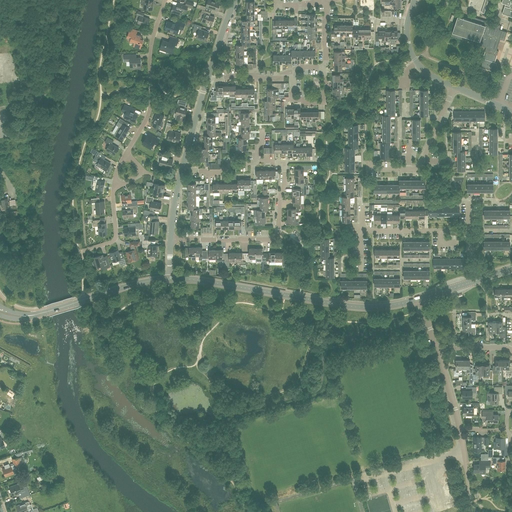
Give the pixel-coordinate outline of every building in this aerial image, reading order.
[(153,0),(144,0),(143,9),(153,10),(153,0)] [(217,10),(220,2),(212,0),(209,0),(207,7),(217,10)] [(511,0),(502,0),(502,3),(505,4),(502,14),(511,17),(511,0)] [(188,6),(180,3),(178,3),(177,6),(174,5),(171,12),(181,15),(182,11),(186,13),(188,6)] [(209,12),(205,10),(202,9),(201,13),(200,12),(199,15),(200,15),(200,16),(204,17),(202,21),(212,24),(214,17),(208,15),(209,12)] [(144,13),(138,11),(136,10),(135,12),(137,13),(137,15),(140,16),(138,23),(147,26),(150,19),(143,17),(144,13)] [(500,25),(471,16),(469,20),(457,16),(451,36),(486,48),(482,59),(481,58),(478,66),(493,71),(496,63),(495,63),(498,51),(496,51),(500,39),(504,40),(507,32),(499,29),(500,25)] [(288,20),(288,28),(288,32),(291,32),(291,28),(294,28),(294,31),(297,31),(297,24),(295,24),(295,20),(288,20)] [(183,30),(185,24),(178,21),(177,25),(168,22),(165,30),(177,34),(179,28),(183,30)] [(195,24),(191,23),(191,25),(194,26),(193,30),(198,32),(197,37),(206,40),(209,32),(201,30),(202,26),(195,24)] [(331,36),(340,36),(340,25),(334,25),(334,30),(331,30),(331,36)] [(140,49),(143,40),(140,39),(141,36),(136,34),(138,30),(131,28),(127,38),(131,39),(130,42),(134,44),(133,46),(140,49)] [(365,28),(365,39),(367,39),(367,36),(371,36),(371,39),(374,39),(374,32),(371,32),(371,28),(365,28)] [(282,40),(282,38),(276,38),(276,29),(272,29),(272,40),(282,40)] [(382,41),(385,41),(385,30),(379,30),(379,34),(376,34),(376,41),(379,41),(379,38),(382,38),(382,41)] [(177,46),(179,40),(171,37),(169,42),(163,40),(160,49),(172,54),(175,45),(177,46)] [(131,69),(141,68),(140,58),(136,58),(136,55),(124,55),(124,61),(130,61),(131,69)] [(223,94),(223,86),(217,86),(217,91),(214,91),(214,97),(210,97),(210,101),(217,100),(217,98),(223,98),(223,94)] [(344,95),(344,90),(343,89),(343,87),(334,87),(332,87),(332,93),(333,93),(333,96),(343,96),(344,95)] [(248,89),(248,101),(251,100),(251,97),(254,97),(254,99),(257,99),(257,92),(255,92),(255,89),(248,89)] [(122,112),(126,114),(124,118),(135,122),(138,114),(134,113),(136,109),(132,108),(125,105),(122,112)] [(184,121),(186,111),(187,108),(179,105),(176,115),(177,116),(176,118),(184,121)] [(292,119),(294,119),(294,108),(288,108),(288,109),(285,109),(285,117),(288,117),(288,116),(292,116),(292,119)] [(239,119),(250,119),(250,113),(245,113),(245,111),(239,111),(239,119)] [(313,111),(313,122),(313,123),(315,123),(315,122),(315,119),(321,119),(321,112),(319,112),(319,111),(313,111)] [(160,128),(163,122),(161,122),(164,116),(157,113),(154,119),(156,120),(153,125),(160,128)] [(208,123),(216,123),(216,117),(219,117),(219,113),(211,113),(211,117),(208,117),(208,123)] [(123,140),(130,128),(123,124),(125,121),(120,118),(117,124),(121,127),(115,135),(123,140)] [(178,142),(180,134),(172,132),(173,127),(167,125),(164,133),(170,134),(168,139),(178,142)] [(151,148),(154,143),(157,145),(160,140),(148,133),(147,136),(142,143),(151,148)] [(115,155),(118,148),(112,144),(113,141),(108,138),(105,142),(109,145),(106,150),(115,155)] [(281,152),(281,145),(281,141),(278,141),(278,145),(275,145),(274,145),(274,141),(272,141),(273,148),(275,148),(275,152),(281,152)] [(247,150),(247,144),(239,144),(236,144),(236,147),(239,147),(239,150),(237,150),(235,150),(236,153),(237,153),(244,153),(244,150),(247,150)] [(103,159),(105,156),(98,152),(96,155),(95,157),(100,160),(97,165),(106,171),(110,164),(103,159)] [(162,157),(160,165),(171,168),(173,160),(169,159),(170,155),(166,154),(160,153),(159,156),(162,157)] [(296,176),(304,176),(304,172),(308,172),(308,169),(311,169),(311,165),(303,165),(303,169),(296,169),(296,176)] [(269,171),(269,178),(269,182),(272,182),(272,178),(279,178),(278,171),(275,171),(269,171)] [(93,182),(97,182),(95,190),(103,192),(105,182),(102,181),(102,177),(95,176),(93,182)] [(296,186),(306,186),(308,185),(308,180),(308,179),(307,179),(306,178),(304,178),(304,176),(296,176),(296,182),(296,186)] [(254,188),(254,181),(251,181),(251,178),(246,179),(246,180),(244,180),(244,187),(245,187),(250,187),(251,188),(254,188)] [(163,196),(165,185),(155,183),(153,193),(157,194),(157,195),(163,196)] [(301,196),(307,196),(306,186),(296,186),(296,189),(292,189),(292,196),(301,196)] [(129,206),(138,205),(137,205),(144,204),(144,200),(137,201),(132,201),(131,195),(122,196),(122,203),(129,203),(129,206)] [(210,195),(210,206),(220,206),(220,203),(214,203),(214,200),(213,196),(213,195),(210,195)] [(160,208),(161,203),(153,201),(153,197),(146,196),(145,203),(151,204),(150,210),(159,211),(160,208)] [(301,206),(301,196),(292,196),(292,202),(293,202),(293,206),(301,206)] [(99,202),(98,198),(91,199),(92,203),(96,203),(97,214),(104,214),(103,206),(104,206),(104,202),(99,202)] [(138,205),(129,206),(129,210),(123,211),(124,218),(133,217),(133,213),(137,213),(137,207),(138,207),(138,205)] [(287,216),(296,216),(296,212),(299,212),(299,209),(301,209),(301,206),(293,206),(293,209),(287,209),(287,216)] [(147,224),(146,232),(158,233),(158,229),(157,229),(158,221),(154,221),(155,216),(147,215),(146,215),(144,215),(144,220),(147,220),(147,224)] [(223,229),(223,221),(223,216),(219,216),(219,221),(216,221),(216,219),(213,219),(213,226),(216,226),(216,229),(223,229)] [(296,216),(287,216),(287,222),(291,222),(291,226),(299,226),(299,219),(296,219),(296,216)] [(101,224),(100,220),(93,220),(93,227),(98,226),(99,235),(107,234),(106,223),(101,224)] [(143,228),(143,222),(132,223),(132,227),(125,228),(125,236),(136,235),(136,229),(143,228)] [(157,256),(157,251),(156,251),(157,245),(151,245),(151,240),(142,240),(142,247),(149,248),(149,256),(157,256)] [(129,262),(138,259),(134,246),(140,245),(140,241),(130,242),(131,251),(126,252),(129,262)] [(196,256),(196,247),(189,247),(189,248),(185,248),(185,256),(192,256),(192,260),(196,260),(196,256)] [(206,258),(206,251),(202,251),(202,247),(196,247),(196,256),(199,256),(199,260),(202,260),(202,258),(206,258)] [(117,249),(113,250),(114,251),(110,252),(113,262),(118,260),(120,266),(126,264),(124,257),(120,258),(117,250),(117,249)] [(246,253),(246,261),(249,261),(252,261),(252,263),(256,263),(256,261),(256,257),(256,249),(249,249),(249,253),(246,253)] [(256,249),(256,257),(256,261),(266,261),(266,253),(263,253),(263,249),(256,249)] [(216,261),(216,250),(209,250),(209,251),(206,251),(206,258),(206,261),(207,261),(207,258),(216,258),(216,261)] [(226,261),(226,253),(222,253),(222,250),(216,250),(216,261),(222,261),(226,261)] [(266,253),(266,261),(276,261),(276,252),(269,252),(269,253),(266,253)] [(276,261),(276,265),(282,265),(282,267),(286,267),(286,259),(283,259),(283,252),(276,252),(276,261)] [(226,261),(236,261),(236,253),(229,253),(226,253),(226,261)] [(236,253),(236,261),(239,261),(239,264),(243,264),(246,264),(246,261),(246,253),(242,253),(236,253)] [(104,259),(102,255),(94,257),(95,261),(92,262),(94,267),(97,266),(97,267),(101,266),(102,269),(110,266),(107,258),(104,259)] [(463,323),(471,324),(471,320),(475,320),(476,314),(469,314),(469,316),(463,316),(463,323)] [(489,322),(489,329),(486,329),(486,336),(489,336),(489,335),(492,335),(492,332),(496,332),(496,322),(489,322)] [(496,322),(496,332),(500,332),(500,337),(502,337),(502,338),(506,338),(506,331),(502,331),(502,322),(496,322)] [(471,327),(471,324),(463,323),(463,330),(469,330),(469,334),(475,334),(475,327),(471,327)] [(503,369),(503,360),(496,360),(496,367),(493,367),(493,370),(493,373),(499,373),(499,369),(503,369)] [(503,360),(503,369),(506,369),(506,373),(511,373),(511,365),(510,366),(510,361),(503,360)] [(483,375),(483,365),(476,365),(476,374),(473,374),(473,375),(473,381),(476,381),(476,379),(479,379),(479,375),(483,375)] [(483,375),(489,375),(489,379),(492,379),(493,373),(493,370),(489,370),(489,365),(483,365),(483,375)] [(476,393),(476,387),(469,387),(469,391),(463,391),(463,398),(472,398),(472,393),(476,393)] [(487,400),(491,400),(491,403),(493,403),(493,405),(497,405),(497,403),(498,403),(498,394),(502,394),(502,387),(494,387),(494,393),(487,393),(487,400)] [(498,422),(498,415),(491,415),(491,411),(482,411),(482,418),(487,418),(487,422),(498,422)] [(488,445),(488,437),(481,437),(473,437),(473,451),(482,451),(481,444),(484,444),(484,445),(488,445)] [(505,448),(505,438),(497,438),(497,442),(494,442),(494,448),(502,448),(502,455),(508,455),(508,448),(505,448)] [(23,463),(21,457),(18,458),(18,457),(12,459),(14,467),(21,465),(20,464),(23,463)] [(505,470),(505,461),(500,461),(500,457),(493,457),(493,463),(497,463),(497,470),(505,470)] [(490,467),(490,461),(482,461),(482,465),(474,465),(474,472),(485,472),(485,467),(490,467)] [(5,477),(14,474),(11,466),(2,469),(5,477)] [(20,490),(24,489),(21,482),(17,483),(17,484),(9,487),(12,496),(21,493),(20,490)] [(18,511),(25,511),(28,511),(26,507),(30,505),(28,501),(25,503),(16,506),(18,511)]
